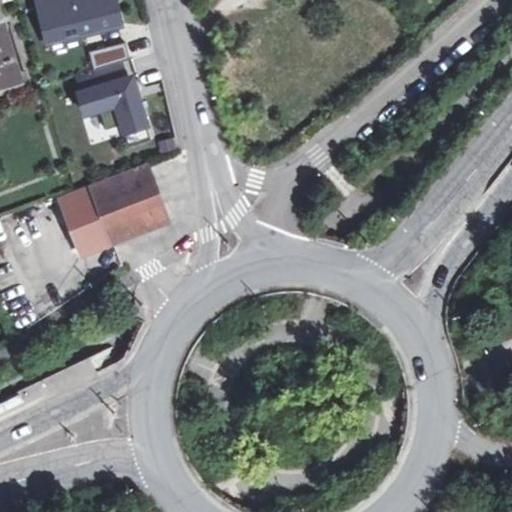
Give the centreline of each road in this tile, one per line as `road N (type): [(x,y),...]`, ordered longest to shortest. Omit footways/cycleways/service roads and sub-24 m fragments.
road 1 (residential): [(493,0),(290,176)]
road 2 (primary): [(511,128),(439,222),(368,276)]
road 3 (primary): [(397,511),(427,472),(442,423),(440,372),(420,325)]
road 4 (primary): [(420,325),(456,250),(511,183)]
road 5 (primary): [(153,366),(0,438)]
road 6 (primary): [(0,486),(110,462),(164,475)]
road 7 (tertiary): [(168,0),(202,150)]
road 8 (tertiary): [(202,150),(202,290)]
road 9 (tertiary): [(275,258),(248,238),(202,150)]
